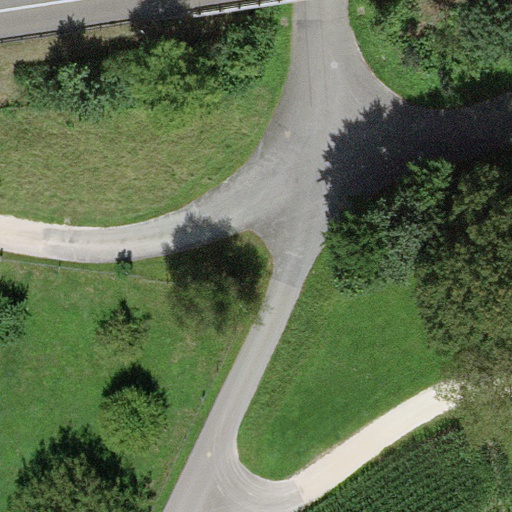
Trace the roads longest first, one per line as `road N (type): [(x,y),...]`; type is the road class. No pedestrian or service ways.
road 1 (unclassified): [(311,156),(189,511)]
road 2 (track): [(305,184),(120,253),(0,240)]
road 3 (track): [(253,511),(296,502),(436,403),(511,389)]
road 4 (unclassified): [(311,156),(424,146),(511,119)]
road 5 (unclassified): [(307,0),(311,156)]
